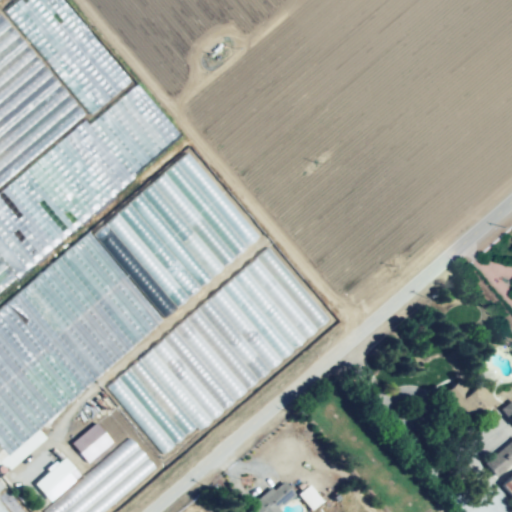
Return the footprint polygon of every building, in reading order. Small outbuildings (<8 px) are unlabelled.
[(0,10),(12,0),(61,0),(128,79),(87,113),(0,10)] [(0,22),(79,113),(0,181),(0,22)] [(175,133),(22,269),(0,244),(0,194),(81,122),(87,129),(134,87),(175,133)] [(0,318),(91,242),(155,318),(0,447),(0,318)] [(0,263),(13,279),(0,289),(0,263)] [(102,384),(158,454),(194,426),(196,428),(282,358),(256,326),(244,311),(241,314),(227,297),(237,288),(231,281),(102,384)] [(438,388),(460,369),(485,398),(463,417),(438,388)] [(492,407),(501,398),(511,411),(511,415),(505,422),(492,407)] [(68,444),(85,463),(109,441),(92,422),(68,444)] [(478,461),(508,436),(511,441),(511,464),(494,480),(478,461)] [(99,511),(152,468),(127,438),(40,510),(41,511),(99,511)] [(36,494),(23,478),(55,452),(68,467),(36,494)] [(511,499),(499,485),(511,473),(511,499)] [(277,480),(239,511),(276,511),(273,508),(289,494),(277,480)] [(294,495),(305,485),(317,500),(306,510),(294,495)]
